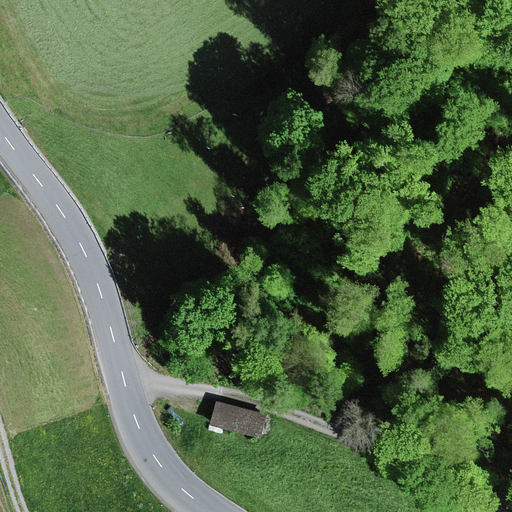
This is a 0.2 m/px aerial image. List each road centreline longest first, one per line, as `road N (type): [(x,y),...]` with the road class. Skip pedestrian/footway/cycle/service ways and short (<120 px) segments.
road 1 (secondary): [(210,511),(188,497),(138,428),(93,279),(63,215),(0,135)]
road 2 (track): [(511,490),(247,396),(180,384),(127,389)]
